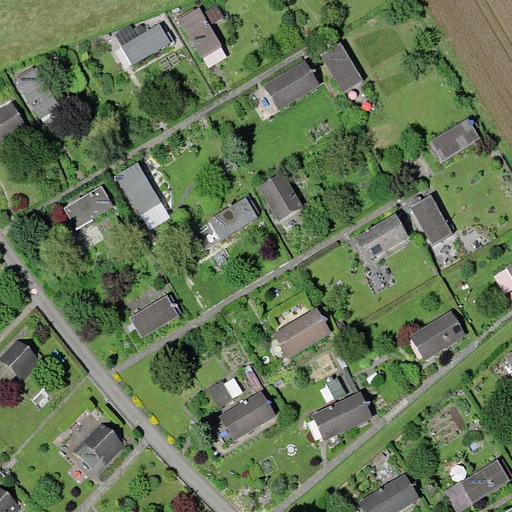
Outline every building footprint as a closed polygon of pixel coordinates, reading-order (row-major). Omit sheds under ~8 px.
[(195,54),(214,43),(197,14),(178,25),(195,54)] [(137,66),(168,47),(157,29),(126,48),(137,66)] [(341,97),(361,85),(338,48),(319,60),(341,97)] [(284,107),(313,89),(302,70),(273,88),(284,107)] [(33,114),(52,103),(34,73),(15,85),(33,114)] [(0,142),(20,131),(9,113),(0,118),(0,142)] [(447,161),(477,143),(471,133),(476,130),(473,125),(468,128),(466,124),(436,142),(447,161)] [(134,211),(153,199),(135,170),(116,181),(134,211)] [(273,213),(291,202),(279,182),(261,193),(273,213)] [(81,228),(110,211),(99,192),(69,209),(81,228)] [(426,241),(445,231),(428,200),(409,211),(426,241)] [(207,225),(218,244),(255,222),(243,203),(207,225)] [(367,262),(403,240),(392,222),(356,243),(367,262)] [(146,337),(176,320),(164,301),(135,318),(146,337)] [(276,340),(287,359),(324,337),(313,318),(276,340)] [(430,357),(460,339),(448,320),(419,338),(430,357)] [(12,381),(17,386),(37,365),(15,344),(0,360),(0,370),(12,381)] [(511,375),(511,355),(503,361),(511,375)] [(221,423),(232,441),(269,419),(259,401),(221,423)] [(325,440),(364,421),(355,402),(316,421),(325,440)] [(105,464),(120,448),(100,428),(84,443),(105,464)] [(459,488),(470,507),(507,484),(495,465),(459,488)] [(375,511),(397,511),(411,503),(400,484),(370,502),(375,511)] [(0,511),(13,511),(16,510),(0,495),(0,511)]
